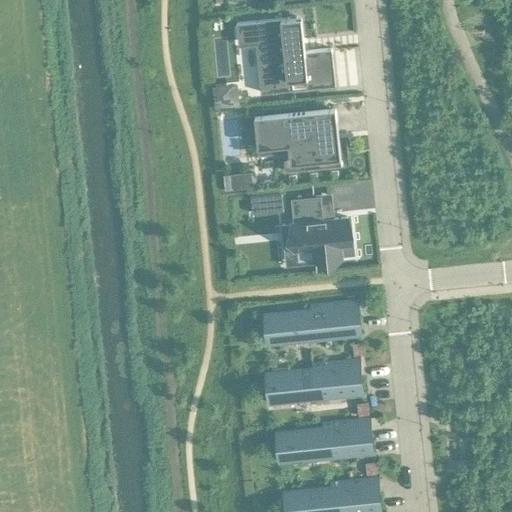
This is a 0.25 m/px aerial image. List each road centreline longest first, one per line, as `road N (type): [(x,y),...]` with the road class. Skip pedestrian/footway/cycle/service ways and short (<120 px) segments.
road 1 (residential): [(392,284),(361,0)]
road 2 (residential): [(415,511),(392,284)]
road 3 (residential): [(392,284),(511,271)]
